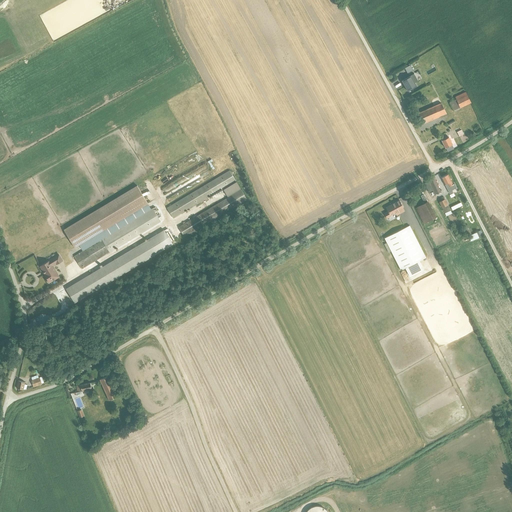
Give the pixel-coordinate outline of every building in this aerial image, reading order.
[(414,74),(402,81),(407,91),(417,86),(415,83),(418,81),(414,74)] [(456,99),(450,102),(453,110),(471,103),(466,92),(455,97),(456,99)] [(442,103),(419,113),(423,123),(446,113),(442,103)] [(446,138),(442,140),(445,148),(446,148),(448,152),(454,149),(452,145),(449,137),(448,136),(445,137),(446,138)] [(230,170),(167,208),(173,219),(236,181),(230,170)] [(187,174),(179,180),(181,183),(189,177),(187,174)] [(448,174),(441,178),(445,185),(446,185),(450,194),(453,192),(452,190),(457,188),(455,184),(453,184),(448,174)] [(429,181),(425,183),(429,193),(433,191),(435,195),(441,192),(434,178),(429,180),(429,181)] [(236,181),(223,189),(228,196),(240,188),(236,181)] [(137,185),(64,229),(75,248),(79,245),(83,251),(74,256),(82,269),(141,234),(161,221),(152,208),(151,209),(137,185)] [(241,189),(178,227),(184,237),(247,200),(241,189)] [(425,204),(416,208),(424,224),(437,218),(428,202),(423,194),(420,195),(425,204)] [(444,196),(438,199),(440,202),(439,202),(442,208),(445,213),(451,210),(448,205),(445,199),(444,196)] [(388,211),(384,213),(387,218),(391,216),(391,215),(394,214),(394,213),(395,213),(396,216),(404,211),(402,207),(403,207),(399,201),(386,208),(388,211)] [(386,242),(384,243),(388,252),(391,251),(401,270),(405,268),(410,277),(424,270),(420,261),(426,257),(410,225),(384,238),(386,242)] [(467,225),(462,227),(463,229),(464,229),(467,235),(471,233),(468,228),(469,227),(467,225)] [(86,277),(66,289),(74,303),(75,303),(173,244),(171,241),(172,241),(174,239),(167,228),(164,230),(146,241),(86,277)] [(481,230),(469,236),(471,241),(483,236),(481,230)] [(60,255),(40,266),(45,274),(44,274),(46,278),(48,283),(60,276),(53,265),(56,264),(57,265),(63,261),(60,255)] [(32,380),(31,380),(34,387),(42,384),(42,383),(44,383),(42,377),(39,378),(38,375),(31,377),(32,380)] [(108,376),(100,380),(110,400),(117,397),(108,376)] [(18,380),(17,388),(23,389),(26,389),(27,384),(25,384),(25,382),(18,380)] [(75,392),(74,393),(75,395),(77,395),(83,394),(82,392),(92,390),(91,383),(76,386),(77,390),(75,391),(75,392)] [(304,510),(304,511),(329,511),(327,503),(304,510)]
